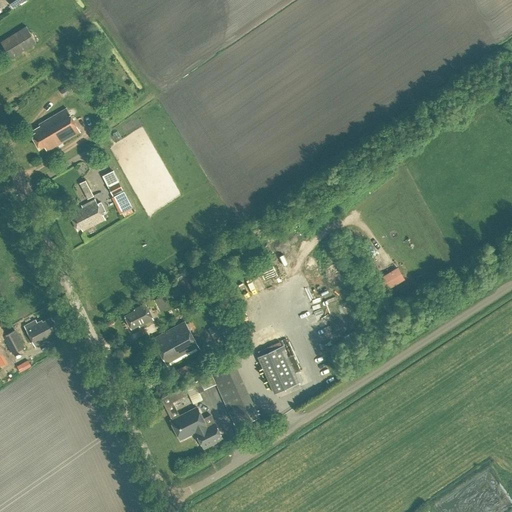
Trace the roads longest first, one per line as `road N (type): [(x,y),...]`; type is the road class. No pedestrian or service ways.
road 1 (unclassified): [(168,503),(511,283)]
road 2 (tertiary): [(168,503),(0,138)]
